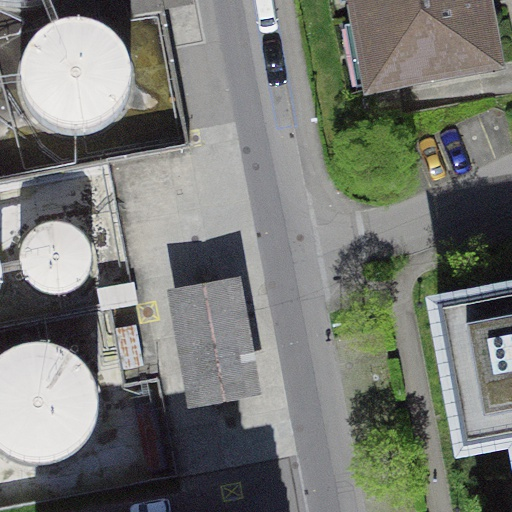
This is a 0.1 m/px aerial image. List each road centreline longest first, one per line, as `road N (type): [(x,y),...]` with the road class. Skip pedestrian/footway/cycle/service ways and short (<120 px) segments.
road 1 (residential): [(249,0),(296,279)]
road 2 (residential): [(296,279),(511,183)]
road 3 (residential): [(296,279),(336,511)]
